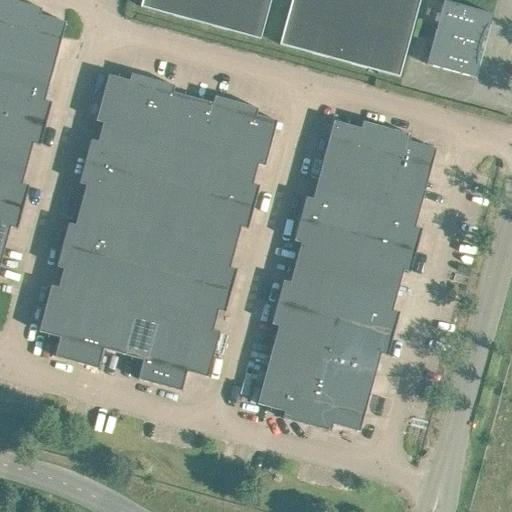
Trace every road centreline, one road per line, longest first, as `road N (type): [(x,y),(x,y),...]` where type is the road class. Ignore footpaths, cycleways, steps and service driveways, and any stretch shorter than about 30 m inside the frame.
road 1 (unclassified): [(511,219),(440,490)]
road 2 (tertiary): [(122,511),(0,463)]
